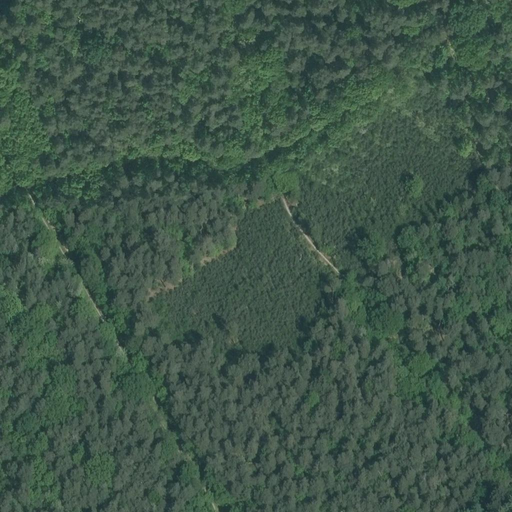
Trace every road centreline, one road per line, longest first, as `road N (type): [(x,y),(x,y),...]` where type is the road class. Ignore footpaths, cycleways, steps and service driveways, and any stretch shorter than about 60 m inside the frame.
road 1 (track): [(234,0),(292,225),(381,332)]
road 2 (track): [(381,332),(506,485)]
